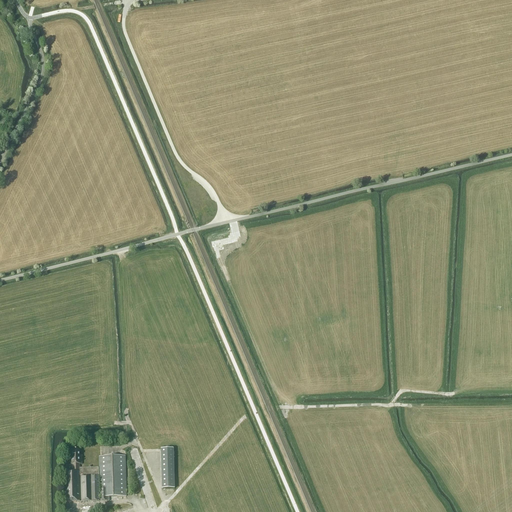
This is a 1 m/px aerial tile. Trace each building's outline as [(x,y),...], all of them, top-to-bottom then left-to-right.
[(0,123),(0,124),(5,127),(9,120),(3,117),(0,123)] [(173,448),(161,449),(162,489),(174,489),(173,448)] [(80,456),(79,451),(71,451),(71,465),(72,465),(72,469),(62,469),(63,502),(99,501),(98,468),(79,468),(79,464),(82,464),(82,456),(80,456)] [(126,496),(125,456),(99,457),(100,501),(107,501),(107,497),(126,496)] [(148,508),(156,505),(145,467),(137,469),(148,508)]
